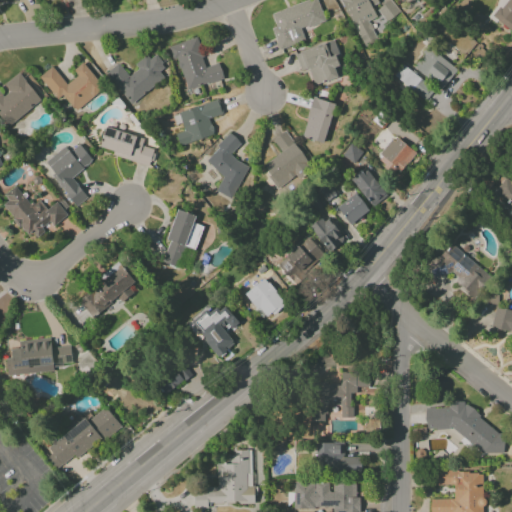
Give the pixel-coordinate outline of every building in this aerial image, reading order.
[(308,0),(271,14),(275,27),(271,29),(279,51),(305,41),(301,30),(324,21),(318,2),(324,0),(308,0)] [(339,0),(360,39),(368,34),(368,33),(373,30),(368,21),(376,17),(370,6),(380,0),(339,0)] [(511,0),(499,0),(488,14),(511,33),(511,31),(511,0)] [(168,46),(172,59),(176,58),(186,90),(223,79),(218,63),(204,67),(196,38),(168,46)] [(294,54),(300,72),(308,69),(314,86),(338,77),(334,66),(340,63),(332,40),(294,54)] [(412,69),(443,88),(456,67),(425,48),(412,69)] [(130,104),(163,78),(158,71),(165,67),(153,52),(135,66),(137,69),(128,76),(118,63),(105,73),(130,104)] [(66,84),(52,66),(38,77),(56,100),(62,95),(75,111),(103,89),(82,63),(72,70),(77,76),(66,84)] [(394,75),(423,101),(432,91),(403,65),(394,75)] [(4,84),(9,91),(3,96),(0,93),(0,117),(7,127),(41,100),(19,72),(4,84)] [(302,138),(324,143),(333,103),(311,98),(302,138)] [(222,114),(218,100),(172,113),(176,129),(174,130),(178,145),(214,136),(209,118),(222,114)] [(100,148),(113,151),(111,156),(149,166),(153,149),(142,146),(144,137),(104,128),(100,148)] [(272,140),(281,152),(262,166),(278,188),(310,165),(285,130),(272,140)] [(205,160),(224,178),(215,188),(226,199),(250,173),(230,154),(240,143),(230,133),(205,160)] [(415,153),(395,136),(379,155),(400,171),(415,153)] [(71,177),(92,161),(79,144),(68,152),(64,147),(43,163),(74,206),(86,198),(71,177)] [(342,156),(354,164),(362,151),(350,144),(342,156)] [(370,207),(386,196),(366,167),(350,178),(370,207)] [(511,177),(508,174),(492,195),(511,209),(511,177)] [(30,206),(14,186),(0,197),(0,199),(32,240),(66,213),(56,202),(46,210),(38,200),(30,206)] [(351,226),(369,211),(355,194),(337,208),(351,226)] [(166,240),(169,241),(162,263),(176,267),(183,246),(192,249),(200,226),(192,224),(195,216),(176,210),(166,240)] [(309,229),(330,253),(345,239),(324,216),(309,229)] [(276,266),(292,283),(323,254),(307,237),(276,266)] [(423,263),(430,279),(452,271),(457,285),(474,298),(491,277),(450,244),(440,256),(423,263)] [(134,282),(118,264),(77,302),(93,319),(115,297),(121,303),(132,292),(128,288),(134,282)] [(244,292),(262,320),(284,306),(266,278),(244,292)] [(190,324),(218,357),(235,342),(227,333),(239,323),(224,306),(218,311),(213,305),(190,324)] [(490,327),(511,333),(511,311),(495,307),(490,327)] [(6,376),(53,371),(53,366),(72,364),(70,346),(51,348),(50,338),(18,341),(19,348),(10,349),(11,358),(5,358),(6,376)] [(156,384),(166,396),(190,374),(179,362),(156,384)] [(351,418),(351,393),(356,393),(356,387),(368,388),(368,373),(340,373),(340,383),(312,383),(312,421),(326,422),(326,405),(340,405),(340,418),(351,418)] [(503,454),(503,437),(477,417),(477,413),(462,402),(451,401),(446,408),(425,408),(424,429),(452,430),(484,453),(503,454)] [(55,469),(73,456),(75,459),(120,426),(105,407),(86,422),(85,420),(42,452),(55,469)] [(316,442),(316,469),(359,469),(360,457),(343,457),(343,443),(316,442)] [(247,452),(228,452),(228,464),(217,464),(217,488),(193,488),(193,508),(207,508),(207,504),(254,504),(254,486),(247,486),(247,452)] [(482,511),(482,472),(437,472),(437,485),(453,485),(453,499),(430,499),(430,511),(482,511)] [(357,511),(357,484),(332,484),(332,491),(328,491),(328,482),(293,483),(293,508),(332,508),(331,511),(357,511)]
